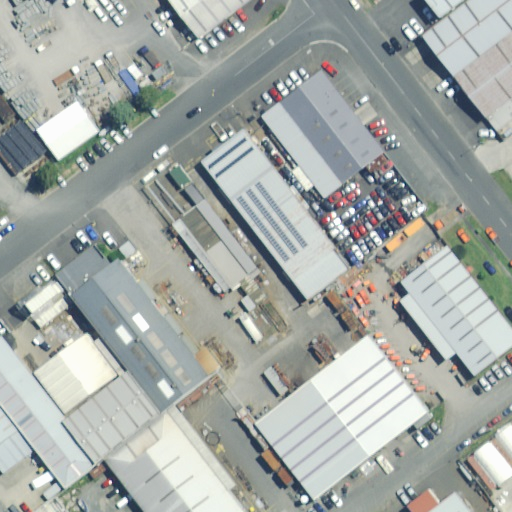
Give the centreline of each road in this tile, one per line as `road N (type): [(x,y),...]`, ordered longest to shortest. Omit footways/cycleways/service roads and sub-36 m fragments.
road 1 (unclassified): [(332,0),(0,255)]
road 2 (unclassified): [(511,232),(332,0)]
